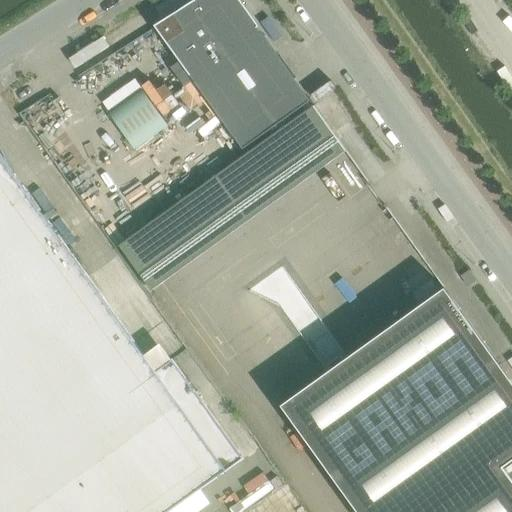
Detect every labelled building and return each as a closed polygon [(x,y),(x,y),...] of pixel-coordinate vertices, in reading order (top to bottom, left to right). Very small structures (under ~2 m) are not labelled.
[(199,0),(155,27),(239,152),(244,149),(228,127),(295,79),(238,0),(199,0)] [(143,90),(110,114),(136,150),(169,126),(143,90)] [(152,291),(346,151),(314,106),(119,246),(152,291)] [(0,511),(172,511),(202,491),(224,475),(222,474),(243,459),(197,394),(172,360),(156,371),(144,355),(0,153),(0,511)] [(388,209),(383,212),(389,221),(394,218),(388,209)] [(402,236),(394,242),(408,261),(416,256),(402,236)] [(469,287),(477,281),(469,271),(462,276),(469,287)] [(511,511),(511,380),(446,289),(283,405),(358,511),(511,511)]
